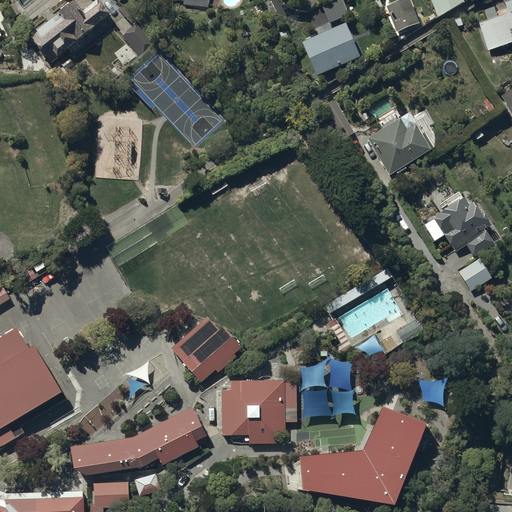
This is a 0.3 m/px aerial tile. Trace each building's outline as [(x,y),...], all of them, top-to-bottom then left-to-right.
[(33,36),(53,62),(70,49),(72,52),(82,45),(78,40),(97,25),(96,23),(110,12),(102,1),(100,2),(98,0),(97,0),(84,11),(75,0),(73,0),(59,11),(60,12),(38,30),(39,31),(33,36)] [(324,0),(321,1),(330,22),(350,14),(343,0),(324,0)] [(400,0),(387,5),(396,31),(420,22),(411,0),(400,0)] [(431,0),(438,15),(465,3),(463,0),(431,0)] [(480,22),(488,48),(511,40),(511,0),(510,0),(506,1),(510,13),(480,22)] [(302,42),(317,76),(361,56),(346,22),(302,42)] [(154,42),(137,23),(124,34),(142,53),(154,42)] [(367,137),(390,174),(397,170),(398,172),(406,167),(405,165),(434,147),(425,132),(423,133),(409,111),(367,137)] [(45,228),(46,190),(21,190),(21,171),(0,169),(0,229),(5,230),(5,226),(45,228)] [(465,197),(434,216),(456,251),(466,245),(474,257),(495,244),(486,230),(493,225),(485,213),(483,214),(475,201),(470,204),(465,197)] [(472,290),(492,277),(479,257),(459,271),(472,290)] [(22,276),(28,284),(40,274),(38,272),(46,266),(42,261),(22,276)] [(328,303),(333,312),(393,275),(388,267),(328,303)] [(4,285),(0,287),(0,305),(12,298),(4,285)] [(7,316),(38,296),(33,290),(2,309),(7,316)] [(416,318),(396,330),(403,341),(423,329),(416,318)] [(352,346),(335,319),(328,323),(331,330),(333,329),(341,343),(336,346),(340,353),(352,346)] [(0,445),(13,438),(6,425),(63,390),(22,323),(0,336),(0,445)] [(184,360),(202,380),(241,346),(224,325),(184,360)] [(413,379),(415,388),(428,384),(427,382),(432,380),(433,381),(441,379),(438,370),(431,372),(432,374),(426,376),(425,375),(413,379)] [(249,443),(284,444),(285,381),(224,380),(223,434),(249,434),(249,443)] [(404,451),(429,461),(457,395),(432,385),(404,451)] [(134,436),(71,447),(76,478),(142,467),(207,434),(193,406),(134,436)] [(297,461),(238,461),(238,488),(315,488),(315,461),(297,461)] [(156,473),(135,479),(141,499),(162,493),(156,473)] [(412,474),(335,474),(335,501),(412,501),(412,474)] [(129,482),(95,483),(95,508),(130,507),(129,482)] [(0,511),(82,511),(83,498),(7,498),(0,495),(0,511)]
